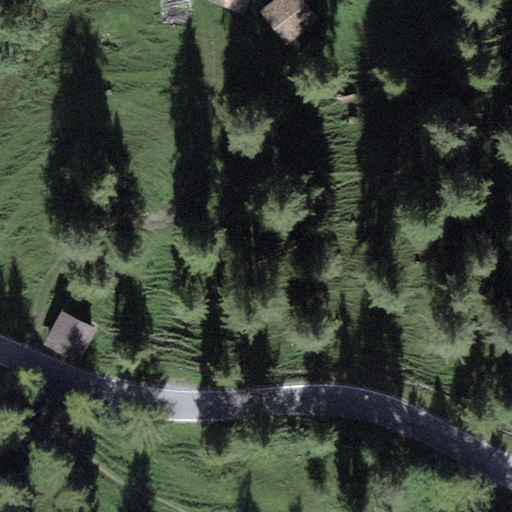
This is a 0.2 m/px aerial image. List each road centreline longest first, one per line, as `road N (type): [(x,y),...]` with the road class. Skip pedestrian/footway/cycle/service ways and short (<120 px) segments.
road 1 (tertiary): [(0,350),(150,401),(365,404),(511,472)]
road 2 (track): [(26,361),(42,293),(82,236),(102,223),(165,221),(181,204),(204,139),(201,0)]
